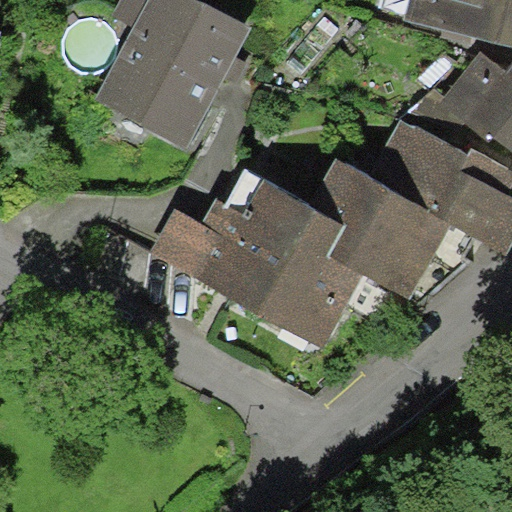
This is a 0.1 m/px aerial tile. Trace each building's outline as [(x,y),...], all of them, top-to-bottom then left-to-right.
[(247,40),(166,0),(124,0),(113,23),(137,35),(99,111),(189,155),(247,40)] [(511,0),(380,0),(377,13),(407,20),(407,26),(511,50),(511,0)] [(511,81),(486,60),(448,105),(511,159),(511,81)] [(511,198),(511,174),(396,115),(365,176),(455,225),(511,251),(511,247),(511,203),(510,203),(511,198)] [(455,225),(365,176),(343,164),(316,214),(356,236),(339,267),(368,283),(411,306),(455,225)] [(356,236),(316,214),(268,187),(247,224),(218,208),(183,271),(330,352),(368,283),(339,267),(356,236)]
